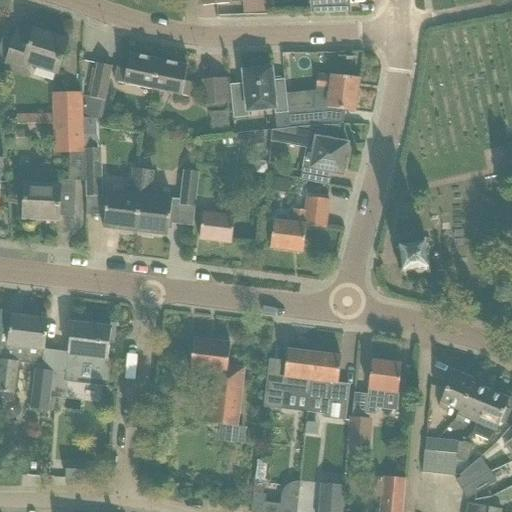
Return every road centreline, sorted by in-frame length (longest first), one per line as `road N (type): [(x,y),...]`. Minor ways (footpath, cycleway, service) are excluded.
road 1 (residential): [(343,310),(402,29)]
road 2 (residential): [(127,500),(145,287)]
road 3 (residential): [(402,29),(190,34)]
road 4 (unclassified): [(343,310),(145,287)]
road 5 (residential): [(427,322),(414,478),(436,511)]
road 6 (unclassified): [(145,287),(0,269)]
road 7 (residential): [(0,500),(127,500)]
road 8 (residential): [(190,34),(74,0)]
